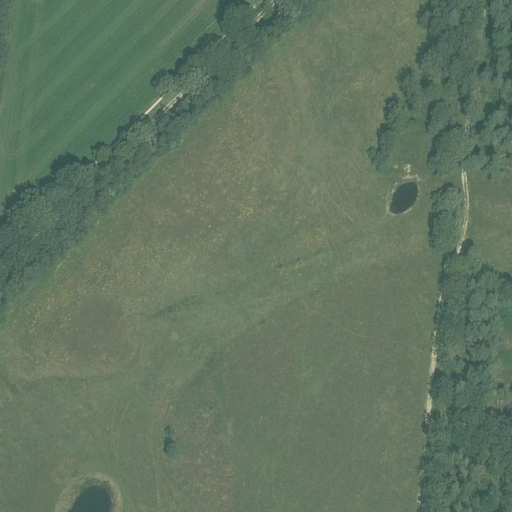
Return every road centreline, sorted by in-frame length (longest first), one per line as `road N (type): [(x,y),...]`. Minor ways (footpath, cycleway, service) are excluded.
road 1 (track): [(427,511),(483,0)]
road 2 (track): [(278,0),(0,274)]
